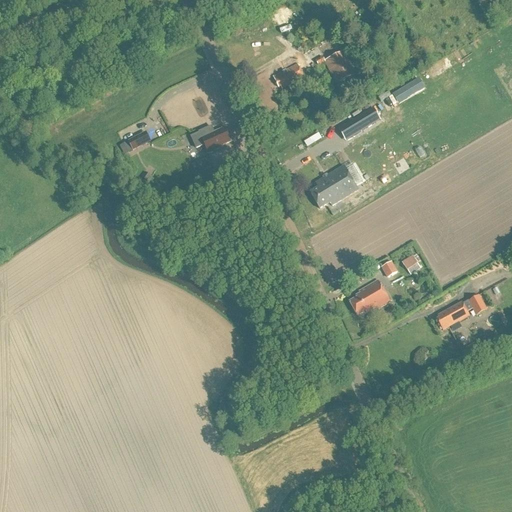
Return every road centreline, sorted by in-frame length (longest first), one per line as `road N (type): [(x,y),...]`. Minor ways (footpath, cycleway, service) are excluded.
road 1 (residential): [(415,511),(190,0)]
road 2 (residential): [(0,48),(122,0)]
